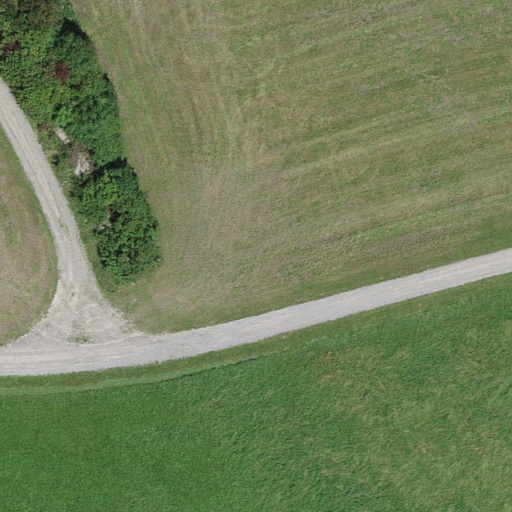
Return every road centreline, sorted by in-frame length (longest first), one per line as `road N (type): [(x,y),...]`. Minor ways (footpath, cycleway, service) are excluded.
road 1 (track): [(511,264),(203,347),(98,366),(0,371)]
road 2 (track): [(0,89),(86,278),(98,366)]
